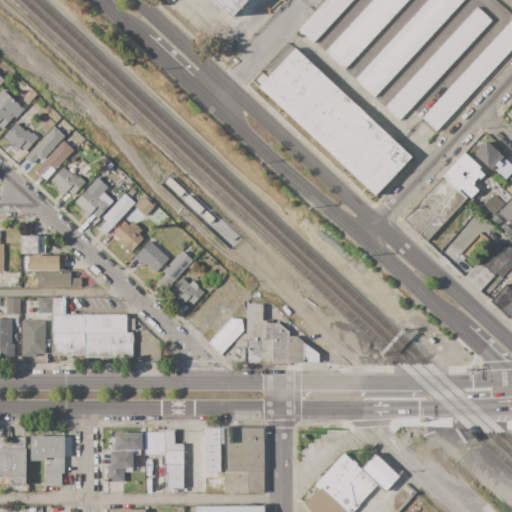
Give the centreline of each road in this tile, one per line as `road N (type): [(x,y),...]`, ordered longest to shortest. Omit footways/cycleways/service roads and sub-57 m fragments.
road 1 (secondary): [(511,343),(135,0)]
road 2 (secondary): [(207,101),(461,332)]
road 3 (primary): [(0,409),(279,410)]
road 4 (residential): [(0,170),(187,343)]
road 5 (residential): [(511,82),(362,242)]
road 6 (primary): [(185,383),(0,383)]
road 7 (primary): [(420,383),(279,383)]
road 8 (residential): [(379,412),(379,433),(464,511)]
